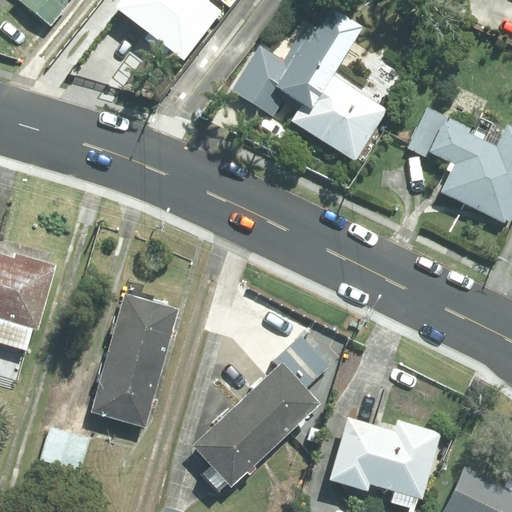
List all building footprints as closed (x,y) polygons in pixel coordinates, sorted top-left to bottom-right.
[(17,0),(49,25),(69,0),(17,0)] [(122,0),(115,10),(181,61),(217,14),(206,5),(209,0),(122,0)] [(360,30),(330,11),(308,46),(303,43),(288,66),(274,89),(284,96),(301,106),(291,123),(354,162),(386,111),(330,77),(360,30)] [(274,89),(288,66),(259,48),(231,93),(271,117),(284,96),(274,89)] [(430,154),(447,119),(426,109),(407,149),(427,159),(430,154)] [(469,130),(447,119),(430,154),(454,165),(440,194),(504,224),(511,208),(511,129),(506,126),(495,148),(467,135),(469,130)] [(0,318),(45,330),(62,264),(0,248),(0,318)] [(106,354),(160,370),(176,311),(123,296),(106,354)] [(327,369),(300,338),(278,357),(306,388),(327,369)] [(90,413),(143,428),(160,370),(106,354),(90,413)] [(237,406),(274,446),(319,405),(281,365),(237,406)] [(192,448),(229,488),(274,446),(237,406),(192,448)] [(367,485),(420,500),(440,434),(396,421),(392,432),(348,419),(329,481),(365,492),(367,485)] [(39,461),(80,473),(89,439),(49,428),(39,461)] [(511,511),(511,492),(463,469),(442,511),(511,511)]
